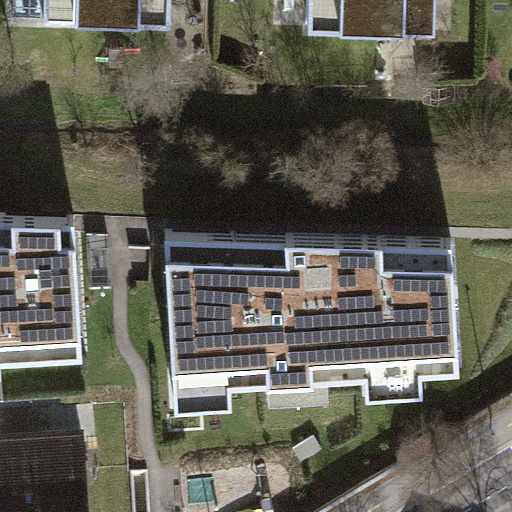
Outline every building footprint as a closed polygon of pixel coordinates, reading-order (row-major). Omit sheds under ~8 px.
[(46,0),(47,36),(171,37),(171,0),(46,0)] [(300,0),(300,40),(425,40),(424,0),(300,0)] [(93,203),(0,198),(0,350),(102,343),(93,203)] [(462,233),(182,226),(192,373),(465,353),(462,233)] [(0,511),(87,511),(82,434),(0,440),(0,511)]
